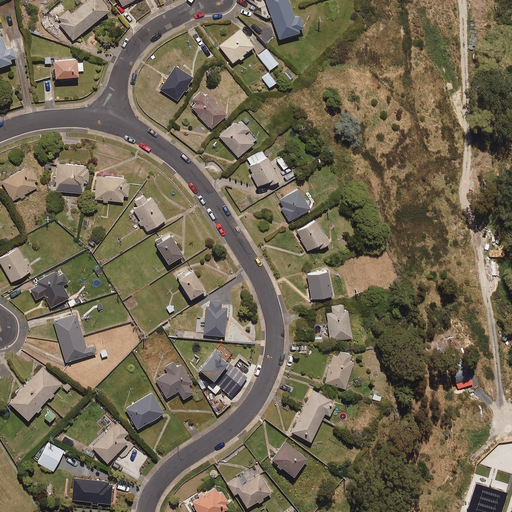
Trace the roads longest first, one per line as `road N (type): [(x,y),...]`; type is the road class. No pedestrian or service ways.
road 1 (residential): [(110,121),(142,134),(195,178),(260,279),(274,323),(260,393),(226,430),(163,475),(145,511)]
road 2 (track): [(457,0),(466,37),(475,288),(497,414)]
road 3 (residential): [(206,0),(140,39),(127,57),(110,121)]
